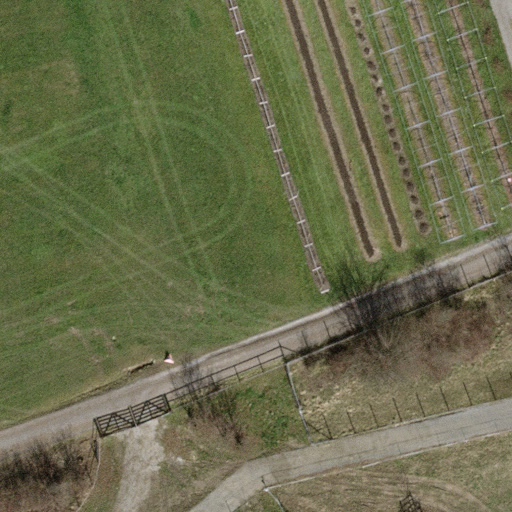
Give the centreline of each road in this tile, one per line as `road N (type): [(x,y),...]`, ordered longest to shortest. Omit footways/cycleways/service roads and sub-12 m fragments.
road 1 (track): [(0,456),(511,247)]
road 2 (track): [(163,511),(202,483),(511,421)]
